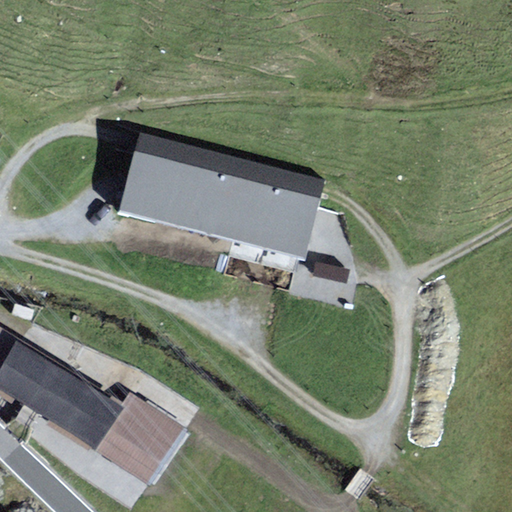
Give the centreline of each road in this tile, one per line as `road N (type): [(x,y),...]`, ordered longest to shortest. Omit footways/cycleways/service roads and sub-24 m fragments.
road 1 (track): [(0,250),(170,304),(379,447),(420,272),(511,222)]
road 2 (track): [(93,114),(33,147),(0,202)]
road 3 (track): [(410,291),(371,225),(328,192)]
